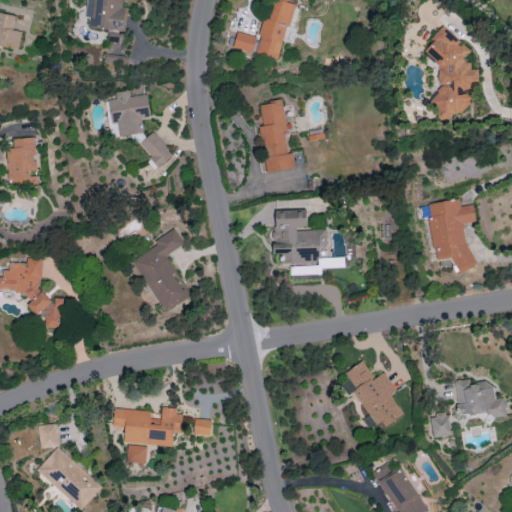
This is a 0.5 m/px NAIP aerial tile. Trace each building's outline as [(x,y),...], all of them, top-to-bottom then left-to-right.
[(121,0),(86,0),(85,17),(90,17),(90,27),(109,29),(108,41),(121,42),(125,7),(121,6),(121,0)] [(280,59),(292,3),(279,0),(272,0),(268,19),(262,17),(258,36),(236,31),(232,49),(280,59)] [(0,46),(18,49),(21,31),(13,30),(15,15),(0,12),(0,46)] [(423,54),(438,63),(438,82),(441,84),(430,102),(437,107),(437,121),(450,120),(455,111),(463,111),(468,103),(468,90),(473,82),(478,82),(477,69),(470,69),(470,63),(464,59),(471,48),(439,27),(432,39),(432,40),(423,54)] [(127,65),(128,57),(107,53),(106,61),(127,65)] [(118,136),(142,132),(141,118),(149,117),(147,94),(129,96),(128,90),(114,92),(115,99),(108,100),(111,123),(116,123),(118,136)] [(266,172),(294,168),(292,152),(288,153),(281,100),(259,103),(262,126),(260,126),(266,172)] [(138,144),(159,167),(172,154),(152,132),(138,144)] [(6,148),(7,185),(37,184),(37,172),(35,172),(34,137),(12,138),(12,148),(6,148)] [(427,203),(428,211),(431,217),(427,219),(431,245),(435,253),(436,259),(451,257),(458,273),(475,265),(475,262),(465,241),(462,224),(476,222),(473,204),(460,206),(459,198),(427,203)] [(325,229),(306,229),(306,210),(273,211),(274,253),(279,253),(279,263),(320,262),(319,246),(326,246),(325,229)] [(183,244),(174,228),(153,240),(156,245),(131,259),(162,312),(189,297),(165,255),(183,244)] [(61,328),(63,298),(54,297),(54,295),(38,294),(41,258),(26,257),(26,263),(9,262),(9,270),(2,270),(2,277),(0,276),(0,290),(29,293),(27,312),(45,314),(44,327),(61,328)] [(402,415),(389,395),(396,391),(383,371),(373,378),(362,361),(344,372),(348,379),(342,383),(349,395),(354,392),(369,416),(362,420),(368,429),(381,421),(384,426),(402,415)] [(454,380),(459,416),(477,413),(478,418),(506,414),(503,398),(493,399),(490,380),(469,383),(469,378),(454,380)] [(171,446),(172,432),(180,433),(182,414),(175,413),(175,407),(161,406),(160,412),(113,408),(112,425),(124,426),(123,442),(171,446)] [(450,435),(447,413),(429,415),(432,437),(450,435)] [(210,419),(193,418),(193,435),(210,435),(210,419)] [(37,425),(39,448),(58,446),(55,423),(37,425)] [(145,463),(146,446),(126,445),(126,462),(145,463)] [(79,510),(101,488),(58,446),(36,468),(79,510)] [(396,511),(423,511),(426,511),(396,459),(373,473),(396,511)]
